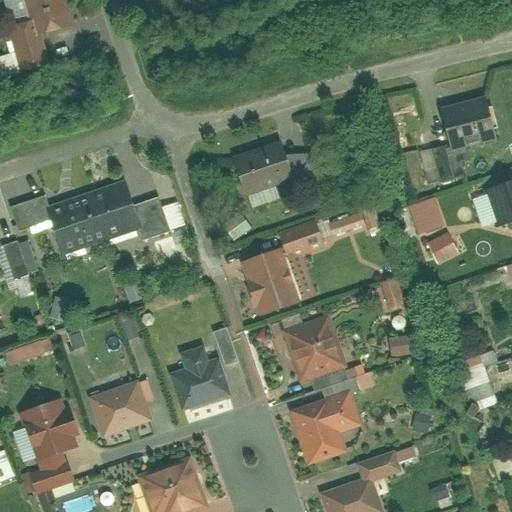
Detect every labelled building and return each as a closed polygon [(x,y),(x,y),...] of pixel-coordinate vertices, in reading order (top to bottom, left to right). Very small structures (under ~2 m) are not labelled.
[(25,0),(36,36),(72,26),(64,0),(25,0)] [(439,107),(451,152),(495,140),(483,95),(439,107)] [(231,156),(244,195),(292,179),(279,140),(231,156)] [(89,193),(106,242),(143,229),(125,180),(89,193)] [(498,224),(510,220),(511,225),(511,182),(487,190),(498,224)] [(106,242),(89,193),(48,208),(65,256),(106,242)] [(409,208),(419,236),(444,228),(434,199),(409,208)] [(448,234),(429,244),(438,262),(457,253),(448,234)] [(239,262),(258,316),(298,302),(279,248),(239,262)] [(387,308),(403,305),(398,280),(382,283),(387,308)] [(58,298),(52,317),(66,321),(71,302),(58,298)] [(281,331),(299,384),(346,369),(329,316),(281,331)] [(225,364),(239,359),(228,327),(214,332),(225,364)] [(51,340),(7,350),(10,363),(54,352),(51,340)] [(177,354),(182,368),(168,373),(180,411),(230,394),(218,358),(210,360),(205,345),(177,354)] [(458,362),(470,411),(496,405),(484,356),(458,362)] [(88,398),(103,438),(151,420),(136,380),(88,398)] [(348,452),(341,432),(362,425),(350,390),(288,411),(307,466),(348,452)] [(19,415),(35,461),(71,448),(67,438),(79,434),(70,409),(64,411),(60,400),(19,415)] [(194,511),(207,508),(189,456),(135,475),(147,511),(194,511)] [(383,511),(372,478),(321,496),(326,511),(383,511)]
